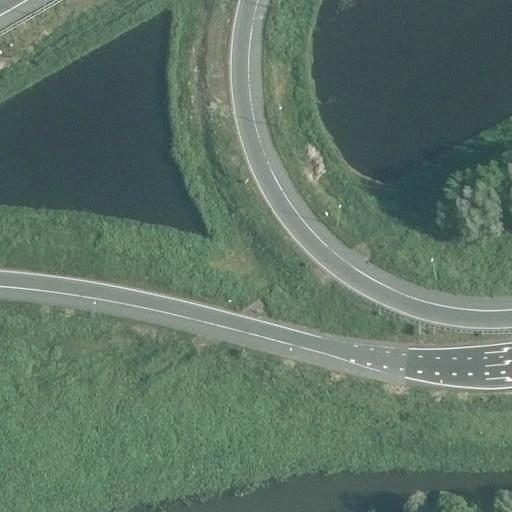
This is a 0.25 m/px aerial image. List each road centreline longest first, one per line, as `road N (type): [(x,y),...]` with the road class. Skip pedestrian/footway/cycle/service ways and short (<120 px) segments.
road 1 (motorway): [(0,279),(155,301),(420,362),(511,362)]
road 2 (motorway): [(511,318),(440,315),(395,302),(325,259),(295,227),(250,148),(240,103),(248,0)]
